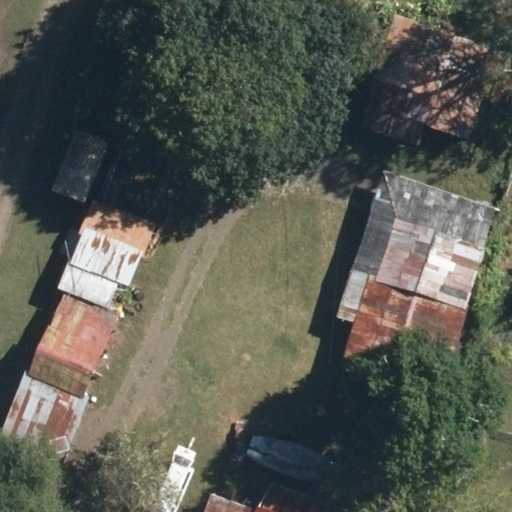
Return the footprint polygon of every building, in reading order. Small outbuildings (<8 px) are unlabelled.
[(400,7),(365,104),(424,125),(459,29),(400,7)] [(179,177),(118,154),(97,211),(158,234),(179,177)] [(462,174),(443,215),(480,232),(499,191),(462,174)] [(127,286),(142,253),(85,226),(56,289),(66,293),(0,434),(0,435),(59,463),(89,399),(82,396),(118,317),(107,312),(120,282),(127,286)] [(370,277),(343,364),(439,394),(467,307),(370,277)] [(205,511),(350,511),(223,466),(205,511)]
